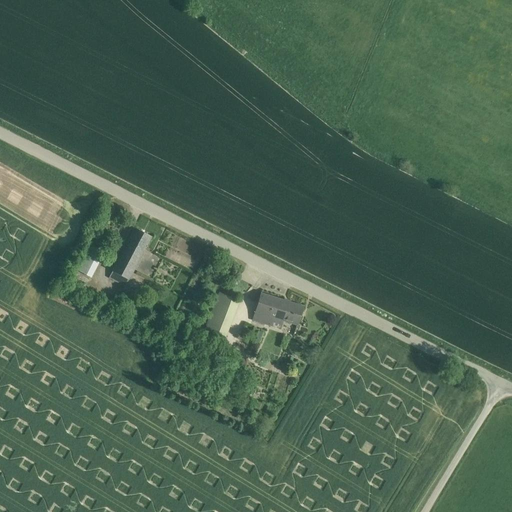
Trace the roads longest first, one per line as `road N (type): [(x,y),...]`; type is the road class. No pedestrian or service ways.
road 1 (unclassified): [(501,384),(0,132)]
road 2 (unclassified): [(425,511),(501,384)]
